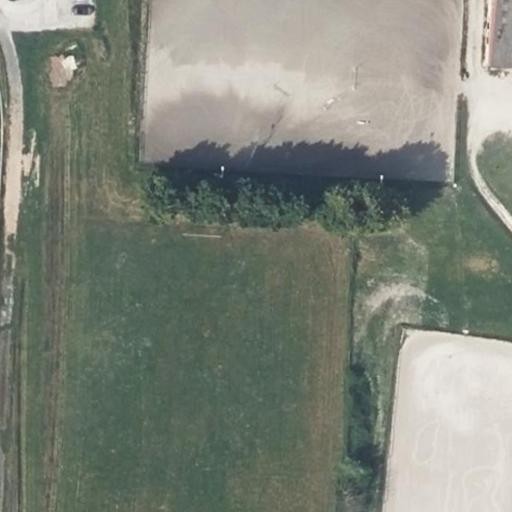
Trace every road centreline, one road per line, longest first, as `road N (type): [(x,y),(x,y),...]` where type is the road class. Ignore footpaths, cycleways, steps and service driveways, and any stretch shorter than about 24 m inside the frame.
road 1 (unknown): [(158,0),(144,141),(420,167)]
road 2 (unknown): [(511,359),(419,347),(405,511)]
road 3 (unknown): [(466,92),(428,85),(432,0)]
